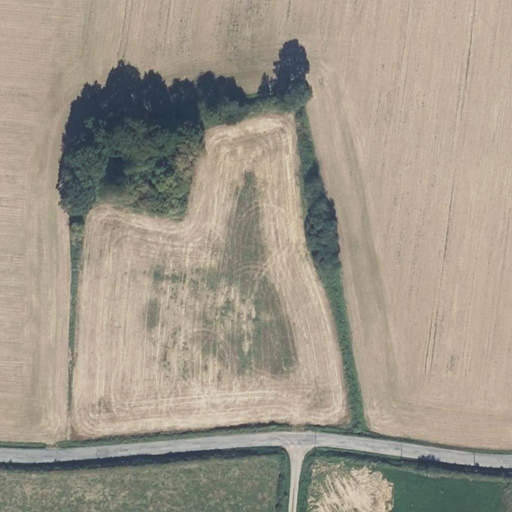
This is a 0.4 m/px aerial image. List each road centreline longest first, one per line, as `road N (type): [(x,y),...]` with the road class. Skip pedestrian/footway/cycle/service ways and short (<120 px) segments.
road 1 (tertiary): [(0,454),(297,438)]
road 2 (tertiary): [(297,438),(511,461)]
